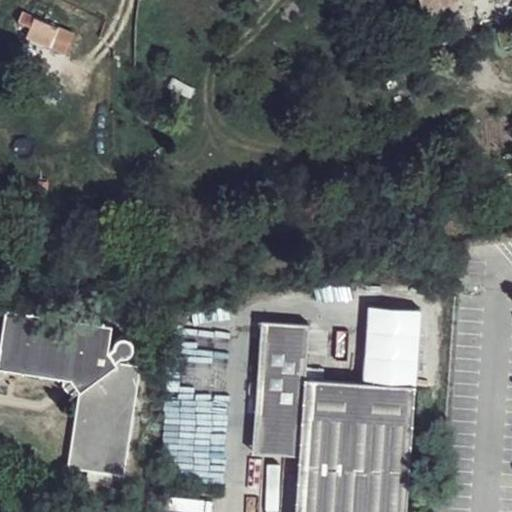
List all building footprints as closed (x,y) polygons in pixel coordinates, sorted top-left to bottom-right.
[(418,0),(420,8),(453,0),(418,0)] [(34,17),(26,37),(50,46),(58,27),(34,17)] [(0,366),(6,367),(11,307),(0,306),(0,366)] [(112,323),(11,307),(6,367),(64,376),(72,386),(82,393),(71,467),(126,475),(145,364),(118,359),(113,363),(110,359),(117,354),(122,355),(126,354),(130,350),(129,343),(127,338),(124,334),(117,333),(110,338),(109,347),(102,348),(112,323)] [(259,320),(252,412),(303,416),(300,455),(295,511),(405,511),(414,388),(304,379),(307,323),(259,320)] [(303,416),(252,412),(249,451),(300,455),(303,416)]
